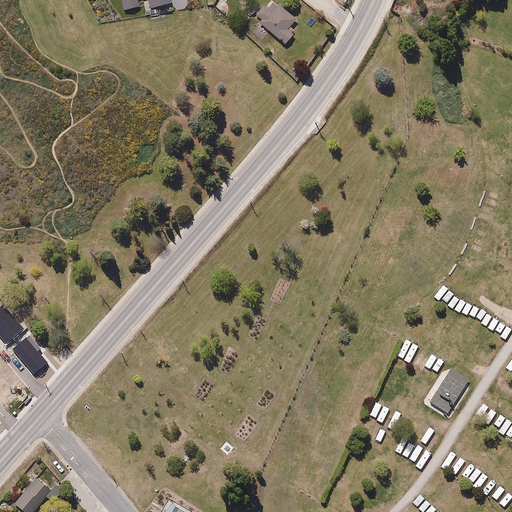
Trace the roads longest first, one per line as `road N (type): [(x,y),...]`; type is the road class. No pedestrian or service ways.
road 1 (primary): [(369,13),(277,145),(39,417)]
road 2 (residential): [(39,417),(123,511)]
